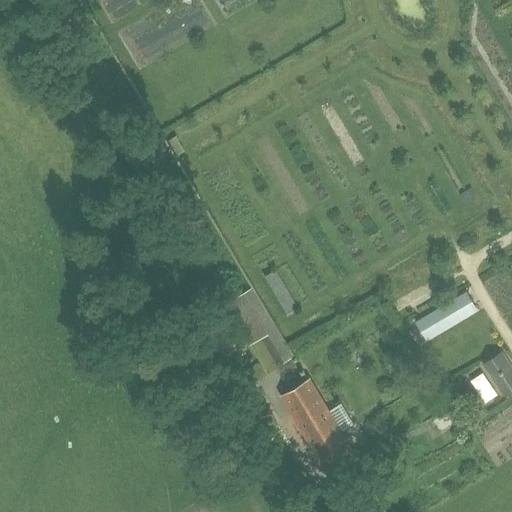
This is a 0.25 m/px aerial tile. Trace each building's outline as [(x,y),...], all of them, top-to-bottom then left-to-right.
[(277,366),(293,357),(284,340),(252,287),(225,303),(250,346),(261,339),(277,366)] [(414,324),(426,344),(479,311),(467,291),(414,324)] [(511,391),(511,365),(503,350),(482,363),(504,397),(511,391)] [(353,456),(308,380),(284,395),(329,470),(353,456)] [(350,405),(339,411),(350,432),(361,426),(350,405)] [(443,435),(462,427),(457,415),(438,423),(443,435)]
